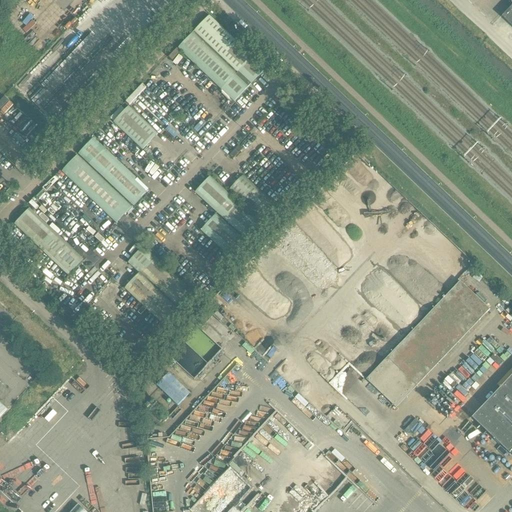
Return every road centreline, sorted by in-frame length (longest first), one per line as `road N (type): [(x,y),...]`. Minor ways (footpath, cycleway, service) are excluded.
road 1 (unclassified): [(229,0),(511,270)]
road 2 (unknown): [(461,511),(298,349),(312,305),(375,257)]
road 3 (unknown): [(326,433),(271,388),(254,387),(209,444),(180,511)]
